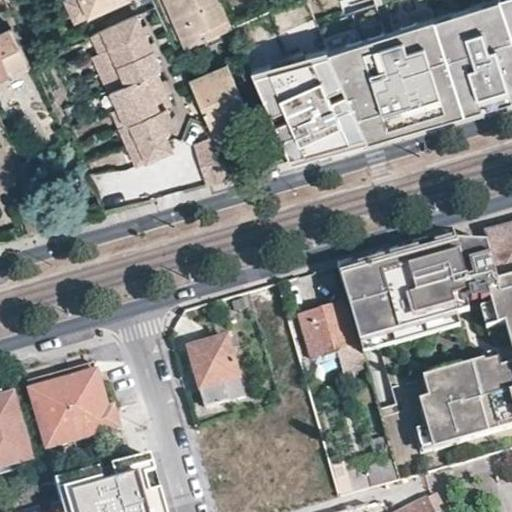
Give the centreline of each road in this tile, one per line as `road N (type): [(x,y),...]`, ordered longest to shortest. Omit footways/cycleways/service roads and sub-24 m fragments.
road 1 (primary): [(511,116),(0,263)]
road 2 (primary): [(138,310),(511,197)]
road 3 (residential): [(138,310),(193,511)]
road 4 (primary): [(0,348),(138,310)]
